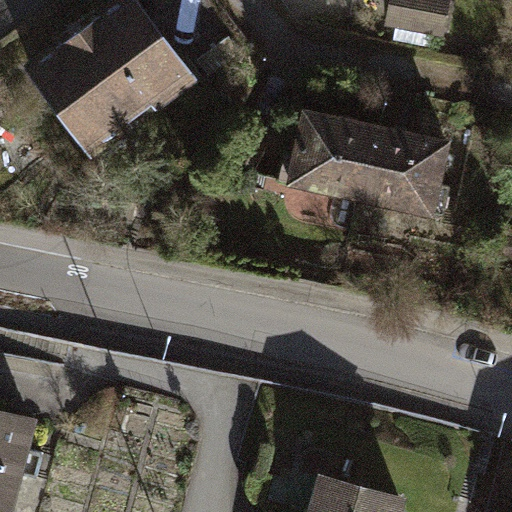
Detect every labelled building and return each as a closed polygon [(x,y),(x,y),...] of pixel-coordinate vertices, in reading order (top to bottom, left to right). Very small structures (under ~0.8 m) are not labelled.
[(400,0),(398,32),(453,36),(455,0),(400,0)] [(32,79),(89,162),(199,86),(142,3),(32,79)] [(305,103),(288,183),(434,214),(452,134),(393,122),(305,103)] [(0,505),(6,507),(31,418),(0,408),(0,505)] [(407,511),(412,496),(329,476),(320,511),(407,511)]
